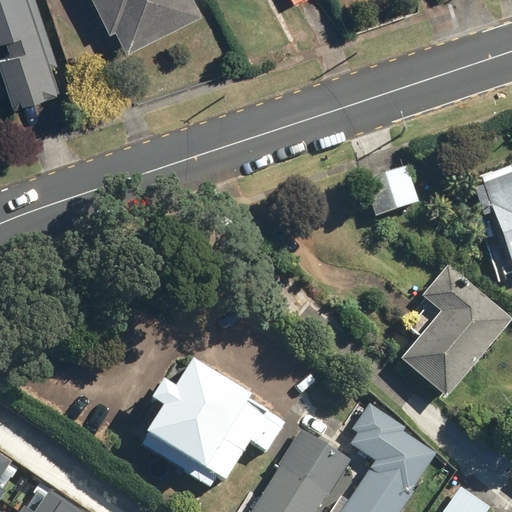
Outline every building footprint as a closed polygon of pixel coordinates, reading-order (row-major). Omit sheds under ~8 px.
[(0,0),(0,39),(2,39),(7,54),(0,56),(0,71),(12,105),(58,89),(50,67),(58,64),(36,0),(0,0)] [(91,0),(106,31),(112,29),(123,51),(201,14),(194,0),(91,0)] [(405,166),(361,181),(374,218),(418,203),(405,166)] [(471,188),(481,217),(491,213),(510,265),(511,264),(511,166),(478,178),(481,184),(471,188)] [(431,244),(444,231),(423,210),(410,222),(431,244)] [(421,297),(440,312),(398,360),(443,399),(511,321),(447,266),(421,297)] [(286,424),(186,362),(168,390),(157,383),(145,402),(157,410),(141,436),(198,471),(200,468),(222,482),(248,442),(267,454),(286,424)] [(342,511),(397,511),(437,453),(402,430),(403,428),(369,405),(355,428),(361,432),(353,444),(377,459),(342,511)] [(350,462),(300,431),(249,511),(315,511),(325,496),(327,497),(350,462)] [(0,477),(11,461),(0,453),(0,498),(4,493),(0,489),(0,477)] [(486,511),(490,508),(466,491),(450,511),(486,511)] [(30,511),(24,507),(20,511),(79,511),(50,492),(36,511),(30,511)]
